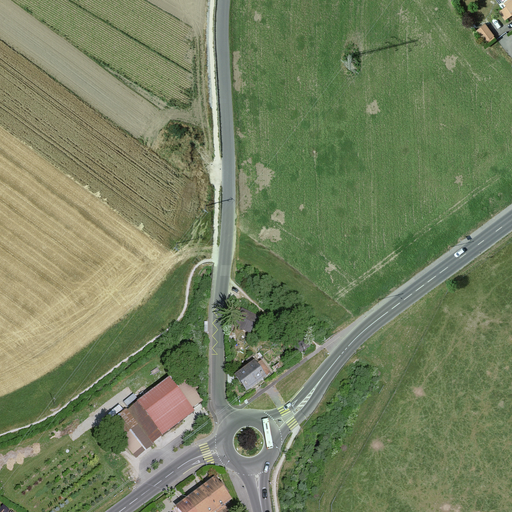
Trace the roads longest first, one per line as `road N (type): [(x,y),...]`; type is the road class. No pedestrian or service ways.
road 1 (unclassified): [(231,423),(218,390),(228,152),(224,0)]
road 2 (secondary): [(323,377),(374,321),(511,220)]
road 3 (secondary): [(120,511),(188,461),(224,450)]
